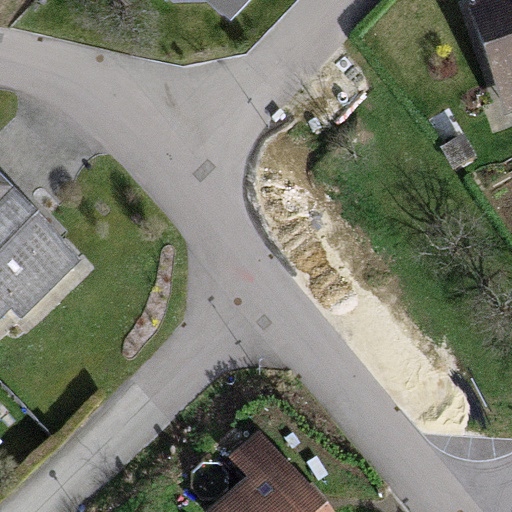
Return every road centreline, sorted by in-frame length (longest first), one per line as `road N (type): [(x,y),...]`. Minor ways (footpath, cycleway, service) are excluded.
road 1 (residential): [(2,511),(258,285)]
road 2 (residential): [(258,285),(456,511)]
road 3 (residential): [(320,0),(177,151)]
road 4 (residential): [(0,50),(21,53),(177,151)]
road 5 (residential): [(177,151),(258,285)]
